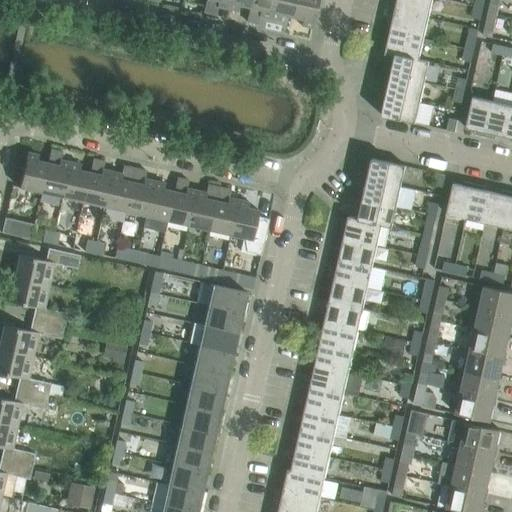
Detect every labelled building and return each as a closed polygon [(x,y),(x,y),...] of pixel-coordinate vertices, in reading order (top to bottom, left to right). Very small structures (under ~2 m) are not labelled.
[(187,0),(185,10),(196,12),(198,3),(195,0),(187,0)] [(227,9),(228,0),(206,0),(204,12),(216,15),(218,7),(227,9)] [(239,5),(249,8),(250,0),(228,0),(227,9),(237,11),(239,5)] [(250,0),(249,8),(246,21),(258,24),(260,16),(269,18),(272,0),(250,0)] [(281,15),(291,17),(295,0),(272,0),(269,18),(279,21),(281,15)] [(301,25),(312,28),(317,0),(295,0),(291,17),(302,20),(301,25)] [(429,18),(432,0),(397,0),(395,11),(429,18)] [(490,2),(488,14),(496,16),(499,4),(490,2)] [(483,8),(474,6),(472,18),(480,20),(483,8)] [(387,26),(386,31),(424,39),(429,18),(395,11),(393,21),(387,20),(387,26)] [(493,28),(496,16),(488,14),(485,26),(493,28)] [(419,59),(424,39),(386,31),(385,36),(383,40),(388,41),(386,53),(395,56),(396,54),(419,59)] [(468,37),(465,48),(473,50),(476,38),(468,37)] [(490,53),(503,55),(505,47),(492,44),(490,53)] [(511,48),(505,47),(503,55),(511,57),(511,48)] [(471,62),(473,50),(465,48),(462,60),(471,62)] [(395,56),(391,75),(425,82),(429,61),(419,59),(396,54),(395,56)] [(420,103),(425,82),(391,75),(386,95),(420,103)] [(458,77),(456,89),(464,91),(467,79),(458,77)] [(461,103),(464,91),(456,89),(453,101),(461,103)] [(386,95),(386,98),(382,115),(415,123),(420,103),(386,95)] [(473,97),(466,128),(475,130),(474,134),(484,136),(492,101),(473,97)] [(496,135),(504,137),(511,105),(492,101),(484,136),(495,139),(496,135)] [(449,118),(447,130),(455,132),(458,120),(449,118)] [(41,192),(62,197),(70,162),(60,160),(62,152),(50,149),(47,163),(41,192)] [(47,163),(37,161),(38,155),(27,152),(19,187),(41,192),(47,163)] [(401,186),(406,166),(372,158),(368,176),(368,179),(401,186)] [(83,202),(104,206),(112,171),(102,169),(104,161),(92,159),(89,172),(83,202)] [(80,164),(70,162),(62,197),(83,202),(89,172),(79,170),(80,164)] [(125,211),(132,182),(134,168),(123,166),(121,173),(112,171),(104,206),(125,211)] [(132,182),(125,211),(146,216),(154,181),(144,179),(146,171),(135,168),(134,168),(132,182)] [(445,175),(436,173),(434,185),(443,187),(445,175)] [(167,221),(188,225),(196,190),(186,188),(188,180),(177,178),(173,191),(167,221)] [(368,179),(363,199),(397,207),(410,210),(415,189),(401,186),(368,179)] [(164,183),(154,181),(146,216),(167,221),(173,191),(163,189),(164,183)] [(466,219),(474,183),(463,181),(463,185),(453,183),(446,214),(466,219)] [(485,186),(474,183),(466,219),(485,223),(492,192),(484,190),(485,186)] [(205,192),(196,190),(188,225),(209,230),(219,187),(207,185),(205,192)] [(209,230),(230,235),(238,200),(229,198),(230,190),(219,187),(209,230)] [(500,193),(492,192),(485,223),(504,227),(511,192),(511,191),(501,189),(500,193)] [(392,228),(397,207),(363,199),(359,218),(358,220),(382,226),(392,228)] [(249,202),(238,200),(230,235),(245,238),(246,252),(249,253),(260,255),(268,219),(257,216),(258,211),(247,208),(249,202)] [(430,202),(427,214),(436,216),(439,204),(430,202)] [(425,226),(433,227),(436,216),(427,214),(425,226)] [(341,232),(340,237),(378,246),(382,226),(358,220),(359,218),(349,216),(346,228),(341,227),(341,232)] [(1,233),(30,239),(34,224),(5,217),(1,233)] [(44,230),(42,242),(51,244),(54,232),(44,230)] [(51,244),(60,246),(63,234),(57,233),(54,232),(51,244)] [(373,266),(378,246),(340,237),(338,242),(336,247),(342,248),(339,259),(373,266)] [(93,253),(96,242),(92,241),(86,240),(84,251),(93,253)] [(105,244),(96,242),(93,253),(103,255),(105,244)] [(421,243),(418,255),(427,257),(429,245),(421,243)] [(17,254),(12,277),(49,286),(54,264),(77,269),(80,255),(48,248),(45,260),(17,254)] [(126,261),(135,263),(138,251),(129,249),(126,261)] [(138,251),(135,263),(144,265),(147,253),(138,251)] [(156,268),(177,272),(180,260),(173,259),(173,255),(160,252),(156,267),(156,268)] [(416,267),(424,269),(427,257),(418,255),(416,267)] [(331,273),(330,279),(368,288),(373,266),(339,259),(337,270),(331,269),(331,273)] [(199,277),(201,265),(180,260),(177,272),(199,277)] [(442,270),(454,273),(456,265),(444,262),(442,270)] [(496,263),(493,273),(491,281),(503,284),(507,265),(496,263)] [(201,265),(199,277),(220,282),(222,270),(215,268),(201,265)] [(468,268),(456,265),(454,273),(466,276),(468,268)] [(222,270),(220,282),(229,284),(232,272),(222,270)] [(481,271),(480,279),(491,281),(493,273),(481,271)] [(44,308),(49,286),(12,277),(6,301),(35,307),(44,309),(45,308),(44,308)] [(332,290),(330,301),(363,309),(368,288),(330,279),(329,284),(327,289),(332,290)] [(427,279),(422,300),(430,302),(435,280),(427,279)] [(152,280),(150,292),(158,294),(161,282),(152,280)] [(212,284),(208,304),(241,312),(246,292),(212,284)] [(437,298),(445,300),(448,288),(439,286),(437,298)] [(511,292),(485,286),(480,308),(511,315),(511,292)] [(150,292),(147,304),(155,306),(158,294),(150,292)] [(442,312),(445,300),(437,298),(434,310),(442,312)] [(419,312),(427,313),(430,302),(422,300),(419,312)] [(359,330),(363,309),(330,301),(327,313),(322,312),(322,316),(321,320),(321,322),(359,330)] [(237,332),(241,312),(208,304),(203,324),(237,332)] [(35,307),(32,319),(45,322),(64,326),(67,313),(48,309),(45,308),(44,309),(35,307)] [(511,315),(480,308),(475,329),(509,337),(511,323),(511,315)] [(141,332),(149,334),(152,322),(143,320),(141,332)] [(45,322),(42,335),(61,339),(64,326),(45,322)] [(199,344),(232,352),(237,332),(203,324),(192,322),(188,342),(199,344)] [(323,333),(320,344),(354,351),(359,330),(321,322),(319,327),(317,332),(323,333)] [(0,328),(0,348),(33,356),(38,334),(39,334),(39,333),(1,324),(0,328)] [(427,340),(436,342),(438,330),(430,328),(427,340)] [(475,329),(470,350),(504,358),(509,337),(475,329)] [(415,330),(412,342),(421,344),(423,332),(415,330)] [(149,334),(141,332),(138,344),(146,346),(149,334)] [(386,337),(383,349),(404,354),(406,342),(386,337)] [(433,354),(436,342),(427,340),(425,352),(433,354)] [(410,354),(418,356),(421,344),(412,342),(410,354)] [(228,372),(232,352),(199,344),(194,365),(228,372)] [(349,372),(354,351),(320,344),(318,355),(312,354),(312,358),(312,361),(311,364),(349,372)] [(28,378),(33,356),(0,348),(0,373),(28,380),(29,378),(28,378)] [(500,379),(504,358),(470,350),(465,371),(500,379)] [(134,360),(132,372),(140,373),(143,362),(134,360)] [(313,375),(311,386),(344,393),(349,372),(311,364),(310,369),(308,374),(313,375)] [(194,365),(190,385),(223,392),(228,372),(194,365)] [(418,382),(426,384),(429,372),(420,370),(418,382)] [(465,371),(461,392),(495,400),(500,379),(465,371)] [(132,372),(129,383),(137,385),(140,373),(132,372)] [(429,372),(426,384),(442,388),(444,376),(429,372)] [(405,373),(403,384),(411,386),(414,374),(405,373)] [(29,392),(39,395),(48,397),(51,383),(32,379),(29,392)] [(424,392),(426,384),(418,382),(415,394),(423,396),(424,392)] [(400,396),(408,398),(411,386),(403,384),(400,396)] [(219,412),(223,392),(190,385),(185,405),(219,412)] [(340,414),(344,393),(311,386),(308,397),(303,396),(303,400),(302,403),(302,406),(340,414)] [(105,391),(102,403),(112,405),(115,393),(105,391)] [(415,394),(413,404),(434,409),(437,399),(432,394),(424,392),(423,396),(415,394)] [(495,400),(461,392),(456,414),(490,421),(495,400)] [(48,397),(39,395),(36,407),(45,409),(48,397)] [(0,422),(17,426),(22,404),(23,404),(23,403),(0,397),(0,422)] [(125,400),(123,412),(131,413),(134,402),(125,400)] [(185,405),(181,425),(214,432),(219,412),(185,405)] [(304,417),(301,428),(335,436),(340,414),(302,406),(300,411),(298,416),(304,417)] [(407,432),(415,433),(421,435),(426,413),(412,410),(407,432)] [(123,412),(120,423),(128,425),(131,413),(123,412)] [(396,415),(393,426),(402,428),(404,417),(396,415)] [(450,441),(461,444),(495,452),(500,430),(454,420),(450,441)] [(12,448),(17,426),(0,422),(0,447),(12,450),(13,449),(12,448)] [(376,423),(373,434),(391,438),(393,426),(376,423)] [(210,452),(214,432),(181,425),(176,445),(210,452)] [(391,438),(399,440),(402,428),(393,426),(391,438)] [(330,457),(335,436),(301,428),(299,440),(293,438),(293,442),(293,445),(292,449),(330,457)] [(412,445),(415,433),(407,432),(404,443),(412,445)] [(116,440),(114,452),(122,453),(125,442),(116,440)] [(461,444),(456,465),(491,473),(495,452),(461,444)] [(176,445),(172,465),(205,473),(210,452),(176,445)] [(294,460),(292,470),(325,477),(330,457),(292,449),(291,453),(289,458),(294,460)] [(23,465),(32,467),(35,454),(26,452),(23,465)] [(114,452),(111,463),(119,465),(122,453),(114,452)] [(386,457),(384,469),(392,471),(395,459),(386,457)] [(397,474),(405,476),(408,464),(400,462),(397,474)] [(439,483),(452,486),(486,494),(491,473),(456,465),(443,462),(439,483)] [(23,465),(21,478),(29,479),(32,467),(23,465)] [(201,493),(205,473),(172,465),(167,485),(201,493)] [(34,468),(32,476),(46,479),(48,471),(34,468)] [(321,498),(325,477),(292,470),(289,469),(284,490),(321,498)] [(381,481),(389,483),(392,471),(384,469),(381,481)] [(403,487),(405,476),(397,474),(394,486),(403,487)] [(107,479),(105,491),(113,493),(116,481),(107,479)] [(465,511),(481,511),(486,494),(443,484),(438,506),(465,511)] [(167,485),(163,505),(192,511),(196,511),(201,493),(167,485)] [(317,511),(321,498),(284,490),(279,509),(290,511),(317,511)] [(110,505),(113,493),(105,491),(102,503),(110,505)] [(113,493),(110,505),(130,509),(132,498),(121,495),(113,493)] [(377,498),(374,510),(383,511),(385,500),(377,498)]
